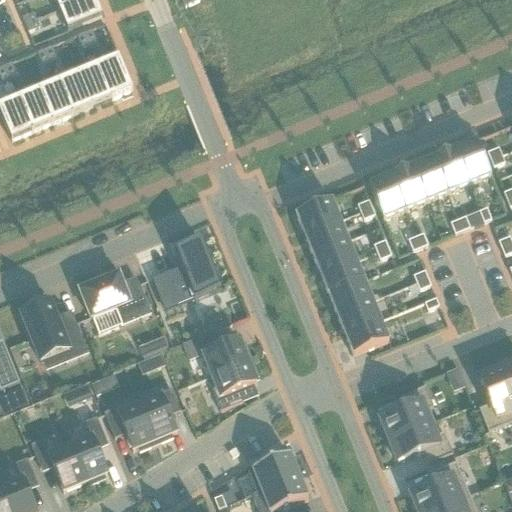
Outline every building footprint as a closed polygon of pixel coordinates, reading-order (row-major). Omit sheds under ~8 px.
[(53,0),(59,14),(92,0),(53,0)] [(94,0),(92,0),(59,14),(68,34),(102,20),(102,19),(94,0)] [(212,0),(217,9),(209,12),(221,39),(253,25),(243,0),(212,0)] [(306,0),(278,0),(283,12),(308,2),(306,0)] [(34,15),(23,20),(26,28),(37,23),(34,15)] [(37,23),(26,28),(29,35),(40,30),(37,23)] [(92,33),(85,36),(89,47),(97,44),(92,33)] [(85,36),(77,39),(82,50),(89,47),(85,36)] [(52,50),(45,53),(49,64),(57,61),(52,50)] [(45,53),(37,56),(42,67),(49,64),(45,53)] [(119,60),(98,68),(112,103),(133,94),(120,61),(119,60)] [(13,66),(5,69),(10,80),(17,77),(13,66)] [(98,68),(78,77),(92,111),(112,103),(98,68)] [(5,69),(0,71),(0,78),(2,83),(10,80),(5,69)] [(78,77),(58,85),(72,119),(92,111),(78,77)] [(58,85),(38,93),(52,127),(72,119),(58,85)] [(38,93),(18,101),(32,136),(52,127),(38,93)] [(18,101),(0,108),(0,115),(12,144),(32,136),(18,101)] [(476,145),(455,154),(469,189),(491,180),(476,145)] [(491,163),(503,158),(500,151),(488,155),(491,163)] [(433,162),(448,197),(469,189),(455,154),(433,162)] [(506,166),(503,158),(491,163),(494,170),(506,166)] [(433,162),(412,171),(426,206),(448,197),(433,162)] [(405,215),(426,206),(412,171),(391,180),(405,215)] [(384,224),(405,215),(391,180),(369,188),(384,224)] [(296,218),(305,238),(340,224),(331,204),(296,218)] [(361,216),(372,212),(369,204),(358,209),(361,216)] [(361,216),(364,224),(375,219),(372,212),(361,216)] [(487,212),(479,215),(484,226),(492,223),(487,212)] [(458,224),(462,235),(470,232),(466,221),(458,224)] [(305,238),(313,258),(348,244),(340,224),(305,238)] [(462,235),(458,224),(450,227),(454,238),(462,235)] [(423,238),(416,241),(421,252),(428,249),(423,238)] [(502,252),(511,248),(511,244),(510,240),(499,245),(502,252)] [(413,255),(421,252),(416,241),(409,244),(413,255)] [(356,264),(348,244),(313,258),(321,279),(356,264)] [(374,249),(377,256),(388,252),(385,244),(374,249)] [(175,276),(174,274),(152,283),(161,305),(183,296),(181,290),(188,287),(195,304),(221,293),(201,245),(175,256),(182,273),(175,276)] [(511,256),(511,248),(502,252),(505,260),(511,256)] [(391,259),(388,252),(377,256),(380,264),(391,259)] [(321,279),(329,299),(364,285),(356,264),(321,279)] [(416,287),(428,282),(425,275),(413,279),(416,287)] [(95,288),(80,294),(91,322),(92,322),(98,336),(123,327),(123,328),(151,317),(140,288),(125,294),(119,279),(104,285),(102,282),(101,282),(102,285),(96,288),(95,284),(94,285),(95,288)] [(428,282),(416,287),(419,294),(431,290),(428,282)] [(364,285),(329,299),(337,319),(372,305),(364,285)] [(425,307),(428,314),(439,310),(436,302),(425,307)] [(346,339),(381,325),(372,305),(337,319),(346,339)] [(75,325),(60,331),(50,307),(22,318),(41,365),(65,355),(69,364),(87,357),(75,325)] [(381,325),(346,339),(354,360),(389,345),(381,325)] [(203,339),(183,348),(189,363),(200,359),(200,360),(203,358),(212,380),(252,364),(245,347),(241,349),(239,344),(223,350),(218,339),(205,344),(203,339)] [(0,393),(0,394),(20,386),(3,344),(0,345),(0,393)] [(212,380),(208,382),(221,415),(243,406),(239,395),(257,388),(255,382),(259,381),(252,364),(212,380)] [(511,368),(502,373),(511,397),(511,368)] [(489,436),(511,426),(511,397),(502,373),(480,382),(491,408),(479,413),(489,436)] [(389,444),(435,425),(429,412),(434,410),(426,390),(402,400),(407,411),(380,422),(389,444)] [(24,393),(14,397),(20,411),(30,407),(24,393)] [(161,401),(141,410),(157,449),(173,442),(172,438),(177,436),(170,420),(181,415),(172,393),(160,398),(161,401)] [(157,449),(141,410),(120,419),(117,411),(104,417),(115,443),(126,438),(133,454),(138,452),(140,456),(157,449)] [(90,438),(69,446),(85,486),(89,485),(91,489),(106,483),(104,479),(107,477),(95,448),(106,444),(97,421),(86,426),(90,438)] [(435,425),(389,444),(398,466),(425,455),(430,467),(453,457),(444,436),(435,440),(431,428),(435,426),(435,425)] [(85,486),(69,446),(68,447),(70,451),(49,460),(42,444),(31,449),(40,471),(51,466),(64,495),(85,486)] [(290,459),(248,476),(257,497),(252,499),(253,500),(299,481),(290,459)] [(0,487),(0,489),(9,511),(35,511),(25,489),(37,485),(27,463),(16,467),(21,479),(0,487)] [(411,498),(416,511),(439,511),(470,499),(456,466),(433,476),(438,487),(411,498)] [(299,481),(253,500),(257,511),(285,511),(308,503),(299,481)] [(9,511),(0,489),(0,511),(9,511)] [(221,499),(214,502),(217,511),(222,511),(226,511),(221,499)] [(475,511),(470,499),(439,511),(475,511)]
